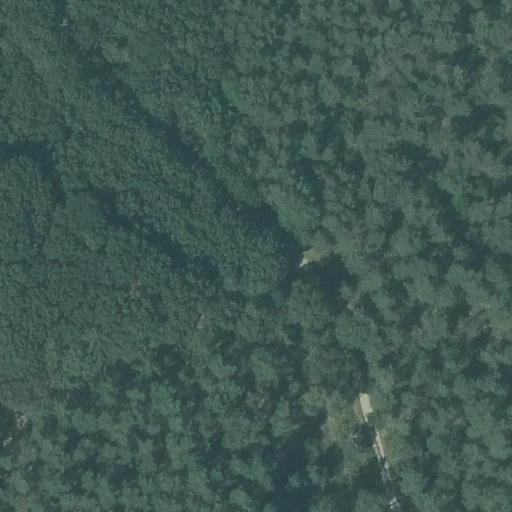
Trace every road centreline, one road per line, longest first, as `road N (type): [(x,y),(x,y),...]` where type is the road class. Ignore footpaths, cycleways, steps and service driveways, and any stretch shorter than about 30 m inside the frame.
road 1 (track): [(53,0),(70,43),(96,77),(299,263)]
road 2 (track): [(299,263),(329,306),(397,511)]
